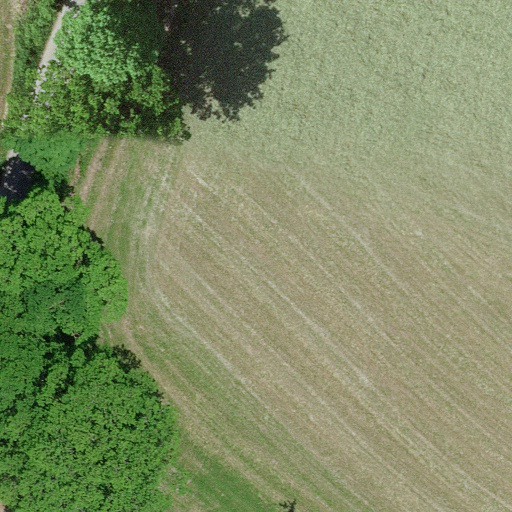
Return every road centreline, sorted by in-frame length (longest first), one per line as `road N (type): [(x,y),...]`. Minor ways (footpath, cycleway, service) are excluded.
road 1 (residential): [(85,0),(24,162),(0,281)]
road 2 (residential): [(0,326),(23,419),(76,511)]
